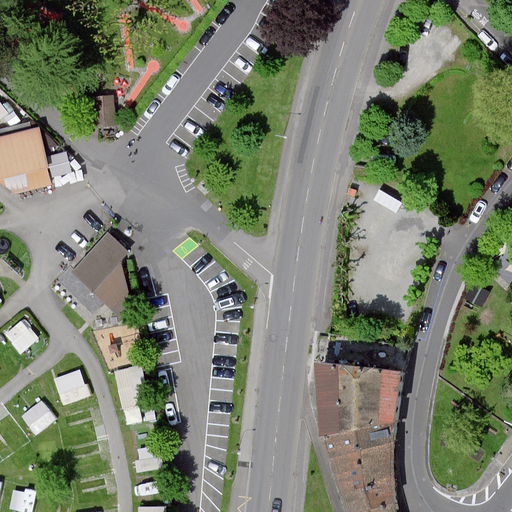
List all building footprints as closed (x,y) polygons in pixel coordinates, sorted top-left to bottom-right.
[(0,92),(0,118),(12,109),(0,92)] [(116,124),(114,96),(96,97),(98,125),(116,124)] [(52,185),(40,129),(0,136),(0,177),(18,191),(52,185)] [(70,145),(51,153),(61,176),(80,168),(70,145)] [(131,252),(110,232),(73,272),(121,318),(134,306),(124,260),(131,252)] [(490,292),(474,283),(466,298),(482,307),(490,292)] [(28,313),(9,327),(24,348),(43,334),(28,313)] [(397,511),(396,504),(396,491),(396,466),(396,436),(396,422),(402,385),(403,373),(410,349),(331,335),(327,365),(318,364),(319,384),(321,436),(325,436),(348,511),(397,511)] [(59,374),(69,399),(94,389),(84,364),(59,374)] [(122,369),(128,406),(148,403),(142,366),(122,369)] [(39,430),(58,416),(44,397),(25,411),(39,430)] [(0,430),(0,449),(9,463),(31,449),(14,422),(0,430)] [(143,504),(143,511),(168,511),(168,502),(143,504)]
